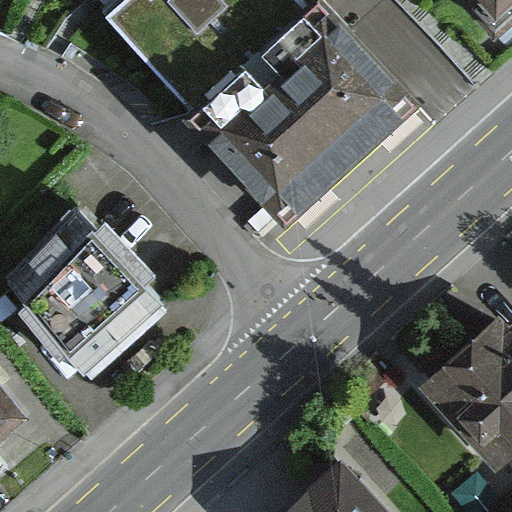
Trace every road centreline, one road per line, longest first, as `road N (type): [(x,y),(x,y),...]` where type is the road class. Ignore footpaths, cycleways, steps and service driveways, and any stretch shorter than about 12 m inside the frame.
road 1 (residential): [(306,335),(169,170),(108,111),(0,49)]
road 2 (primary): [(511,151),(306,335)]
road 3 (primary): [(306,335),(111,511)]
